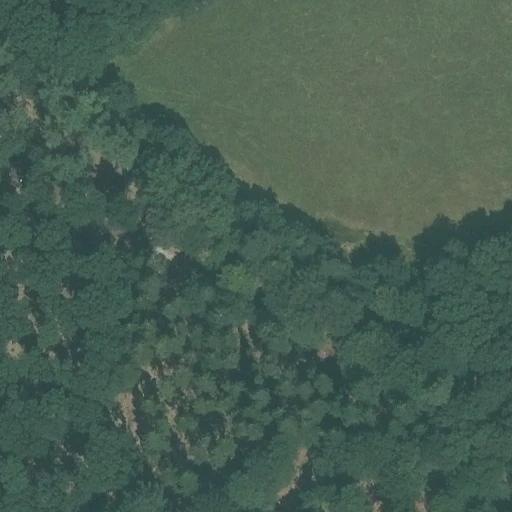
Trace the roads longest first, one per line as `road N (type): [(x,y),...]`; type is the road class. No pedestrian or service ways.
road 1 (track): [(511,442),(440,424),(0,155)]
road 2 (track): [(131,511),(121,460),(111,224)]
road 3 (track): [(0,467),(121,460)]
